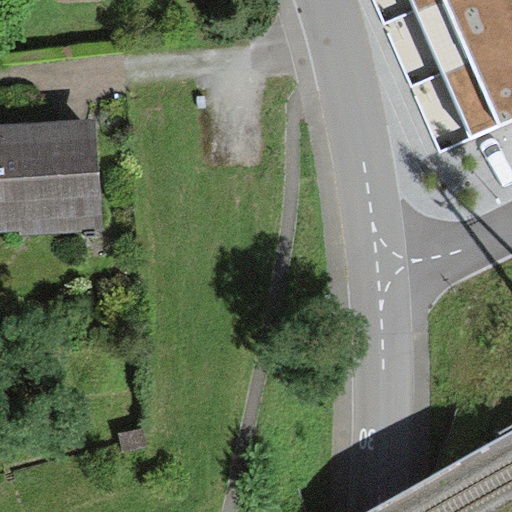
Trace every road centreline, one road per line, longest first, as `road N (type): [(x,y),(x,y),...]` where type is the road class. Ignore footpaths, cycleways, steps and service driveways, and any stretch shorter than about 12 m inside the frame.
road 1 (residential): [(328,0),(344,39),(377,265)]
road 2 (residential): [(377,265),(375,511)]
road 3 (residential): [(377,265),(443,255),(511,220)]
